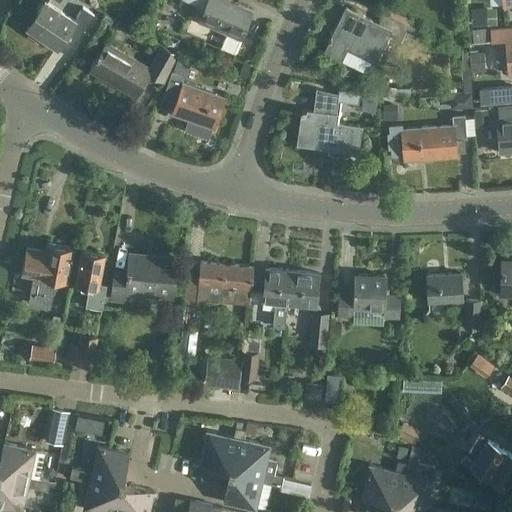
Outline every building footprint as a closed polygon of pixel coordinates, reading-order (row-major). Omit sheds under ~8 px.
[(72,20),(43,0),(26,27),(57,48),(66,33),(76,40),(93,15),(81,7),(72,20)] [(220,46),(234,51),(251,10),(225,0),(189,0),(204,7),(199,19),(227,31),(220,46)] [(377,22),(344,6),(329,36),(328,36),(326,40),(327,40),(322,51),(340,60),(345,49),(374,63),(387,36),(398,41),(407,23),(382,12),(377,22)] [(511,25),(490,27),(491,40),(504,39),(507,74),(511,73),(511,25)] [(134,95),(148,71),(150,68),(149,67),(105,42),(89,69),(134,95)] [(150,68),(148,71),(164,79),(179,54),(162,44),(149,67),(150,68)] [(213,127),(223,97),(192,86),(194,80),(172,72),(163,97),(175,101),(172,112),(188,118),(184,129),(209,137),(212,126),(213,127)] [(337,100),(337,93),(315,87),(312,109),(300,108),(299,113),(301,144),(357,152),(360,125),(336,121),(339,100),(337,100)] [(511,104),(497,106),(498,119),(496,119),(498,152),(511,150),(511,104)] [(465,138),(463,114),(451,115),(447,116),(448,121),(451,121),(451,125),(401,128),(401,123),(388,124),(389,132),(386,132),(387,147),(390,147),(390,154),(402,153),(403,158),(455,154),(453,139),(465,138)] [(66,281),(72,246),(46,241),(45,249),(26,246),(21,272),(34,275),(29,301),(49,305),(54,278),(66,281)] [(101,307),(106,283),(99,281),(105,252),(81,248),(75,282),(89,285),(86,305),(101,307)] [(144,288),(143,293),(172,295),(176,257),(129,253),(127,272),(113,271),(110,299),(125,300),(126,287),(144,288)] [(248,303),(252,265),(201,260),(199,277),(186,276),(184,301),(196,302),(197,298),(248,303)] [(511,260),(502,260),(500,292),(511,292),(511,260)] [(286,301),(289,269),(265,266),(262,298),(273,300),(271,325),(283,326),(286,301)] [(289,269),(286,301),(314,304),(318,272),(289,269)] [(427,301),(462,299),(460,271),(426,273),(427,301)] [(385,293),(385,275),(353,274),(352,292),(338,291),(337,313),(352,313),(352,306),(383,307),(383,315),(398,315),(399,294),(385,293)] [(478,328),(479,299),(466,298),(465,327),(478,328)] [(327,313),(311,311),(308,343),(324,344),(327,313)] [(90,364),(96,335),(80,332),(78,344),(70,343),(67,360),(90,364)] [(32,344),(29,357),(53,361),(56,348),(32,344)] [(254,375),(257,352),(244,350),(241,374),(254,375)] [(511,391),(511,375),(510,374),(502,385),(511,391)] [(69,412),(52,409),(46,439),(63,443),(69,412)] [(104,418),(77,412),(74,426),(100,432),(104,418)] [(242,438),(244,429),(235,427),(233,436),(207,430),(200,462),(230,469),(231,469),(238,437),(242,438)] [(461,435),(457,442),(463,446),(474,452),(483,435),(473,429),(467,439),(461,435)] [(242,438),(238,437),(231,469),(262,476),(261,481),(270,483),(273,473),(276,460),(266,458),(269,444),(242,438)] [(511,453),(487,437),(469,467),(502,488),(511,473),(511,453)] [(39,477),(44,451),(35,449),(2,441),(0,451),(0,474),(27,480),(29,475),(39,477)] [(122,483),(122,482),(129,451),(97,444),(91,471),(90,476),(122,483)] [(401,471),(394,502),(424,509),(423,511),(433,511),(435,506),(425,504),(434,466),(416,462),(418,456),(409,454),(407,462),(405,472),(401,471)] [(405,472),(407,462),(397,460),(395,470),(369,464),(362,496),(393,502),(394,502),(401,471),(405,472)] [(80,478),(82,469),(72,467),(70,476),(80,478)] [(82,469),(80,478),(89,481),(83,507),(105,511),(115,511),(122,483),(90,476),(91,471),(82,469)] [(255,508),(261,481),(262,476),(231,469),(230,469),(223,501),(255,508)] [(282,475),(273,473),(270,483),(280,485),(282,475)] [(29,475),(27,480),(0,474),(0,507),(21,511),(27,485),(36,487),(39,477),(29,475)] [(39,477),(36,487),(46,489),(48,479),(39,477)] [(307,495),(309,483),(282,477),(280,488),(307,495)] [(115,511),(148,511),(153,489),(122,482),(122,483),(115,511)] [(220,511),(221,506),(192,499),(189,499),(186,511),(220,511)] [(423,511),(424,509),(394,502),(393,502),(391,511),(423,511)]
